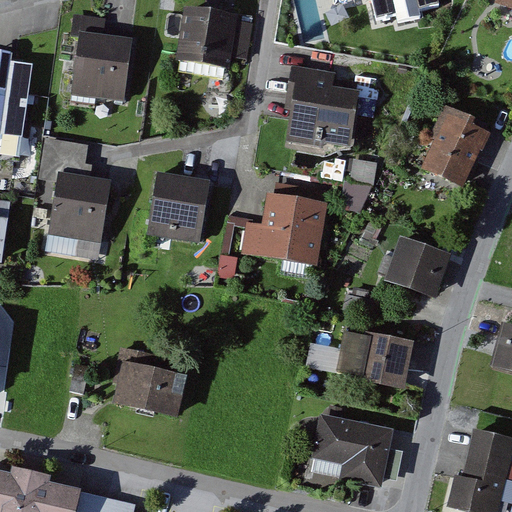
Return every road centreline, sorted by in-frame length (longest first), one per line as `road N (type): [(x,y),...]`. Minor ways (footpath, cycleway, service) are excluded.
road 1 (residential): [(412,511),(456,329),(511,176)]
road 2 (residential): [(0,439),(313,511)]
